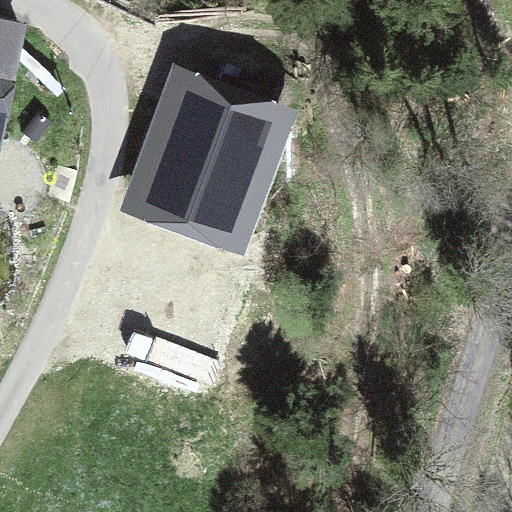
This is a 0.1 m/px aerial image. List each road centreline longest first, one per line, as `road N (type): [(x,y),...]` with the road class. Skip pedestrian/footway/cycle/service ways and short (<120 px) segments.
road 1 (track): [(96,49),(231,50),(283,65),(328,110),(360,166),(372,250),(347,511)]
road 2 (unclassified): [(511,260),(434,511)]
